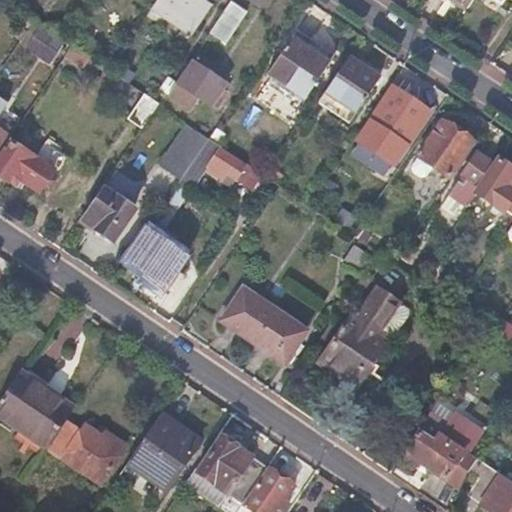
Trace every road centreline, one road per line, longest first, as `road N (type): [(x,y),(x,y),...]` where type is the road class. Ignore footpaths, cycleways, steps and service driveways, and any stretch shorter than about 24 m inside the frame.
road 1 (residential): [(412,511),(0,231)]
road 2 (residential): [(348,0),(511,111)]
